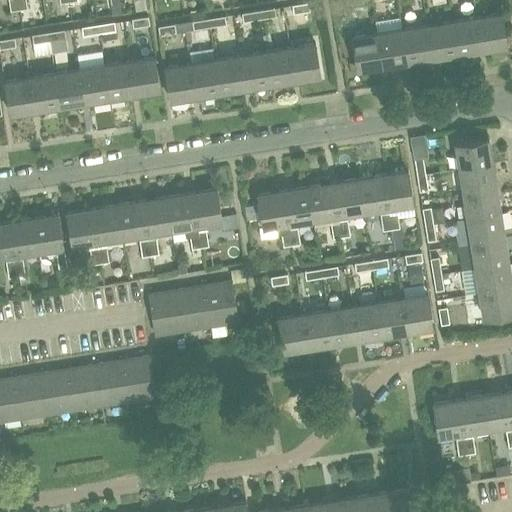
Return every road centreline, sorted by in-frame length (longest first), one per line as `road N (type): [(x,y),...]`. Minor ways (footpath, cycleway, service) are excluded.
road 1 (residential): [(0,504),(271,464),(295,455),(396,365),(511,345)]
road 2 (residential): [(0,183),(511,100)]
road 3 (residential): [(0,336),(142,312)]
